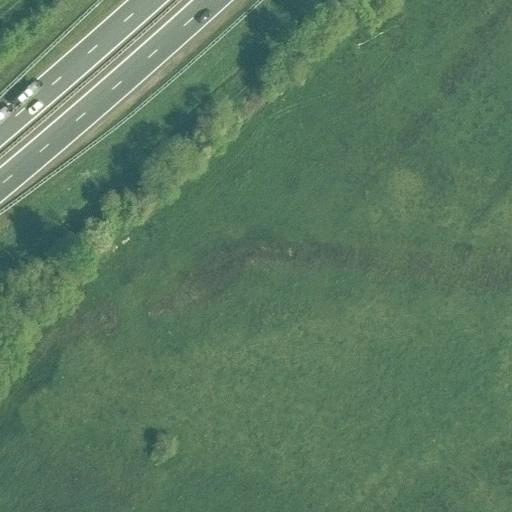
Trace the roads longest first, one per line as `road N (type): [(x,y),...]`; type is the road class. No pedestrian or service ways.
road 1 (trunk): [(0,186),(213,0)]
road 2 (trunk): [(149,0),(0,130)]
